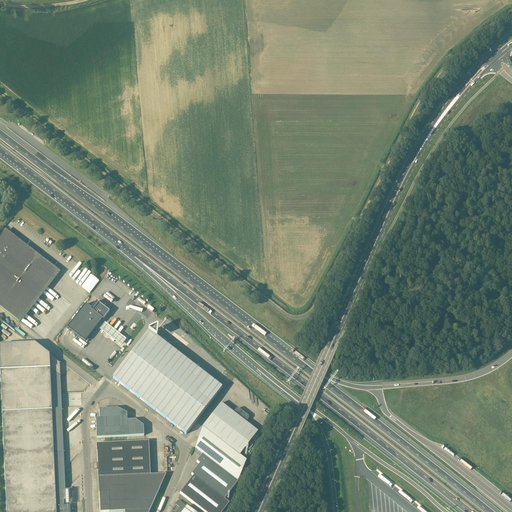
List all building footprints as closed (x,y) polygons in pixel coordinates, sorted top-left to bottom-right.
[(0,306),(19,322),(58,272),(18,241),(17,240),(16,240),(14,239),(13,239),(11,238),(9,238),(8,238),(5,239),(3,239),(2,240),(0,241),(0,240),(0,306)] [(90,293),(100,281),(92,275),(82,287),(90,293)] [(100,304),(97,302),(91,309),(86,305),(67,328),(85,342),(102,320),(103,320),(103,319),(108,312),(100,305),(100,304)] [(105,323),(100,330),(121,347),(126,340),(105,323)] [(183,433),(186,435),(222,389),(152,335),(149,332),(113,378),(181,431),(180,432),(182,434),(183,433)] [(50,369),(0,371),(0,378),(6,511),(70,511),(70,506),(64,506),(64,501),(66,501),(61,393),(60,377),(50,369)] [(258,432),(246,423),(249,419),(248,417),(239,409),(236,410),(233,414),(221,404),(202,428),(239,456),(258,432)] [(95,419),(96,438),(144,436),(143,427),(135,421),(127,421),(127,414),(117,409),(99,410),(99,419),(95,419)] [(195,450),(202,455),(237,483),(246,461),(239,456),(202,428),(195,450)] [(149,452),(148,442),(96,444),(99,494),(99,504),(100,504),(100,508),(99,508),(99,511),(149,511),(166,475),(150,476),(149,452)] [(193,476),(180,494),(203,511),(222,511),(229,504),(224,500),(237,483),(202,455),(196,462),(199,465),(191,475),(193,476)] [(193,511),(179,501),(175,505),(179,508),(176,511),(193,511)]
